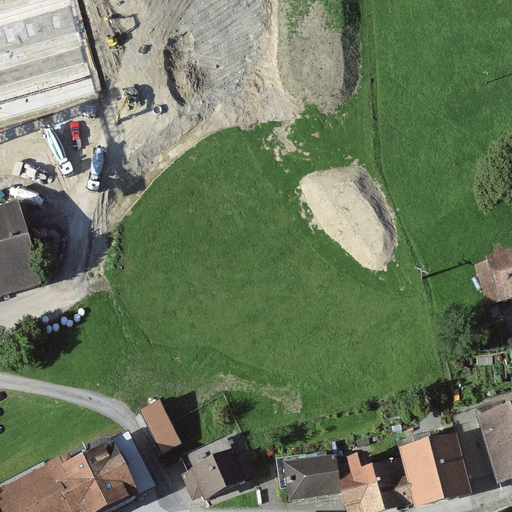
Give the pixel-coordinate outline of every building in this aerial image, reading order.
[(0,304),(43,294),(21,210),(0,215),(0,304)] [(511,259),(484,267),(494,306),(511,301),(511,259)] [(159,403),(140,413),(163,457),(182,446),(159,403)] [(501,412),(474,420),(495,486),(511,481),(511,417),(503,420),(501,412)] [(111,511),(155,489),(128,435),(108,446),(107,444),(0,498),(0,509),(1,511),(111,511)] [(417,452),(402,455),(404,461),(409,460),(420,506),(468,494),(455,441),(430,447),(428,439),(415,442),(417,452)] [(192,476),(183,480),(191,497),(200,493),(204,501),(245,483),(226,440),(185,459),(192,476)] [(281,463),(282,469),(278,469),(281,491),(289,490),(291,502),(343,494),(340,479),(338,479),(335,461),(326,462),(325,456),(281,463)] [(352,476),(340,479),(343,494),(347,511),(377,511),(414,503),(404,461),(369,471),(366,459),(349,464),(352,476)]
